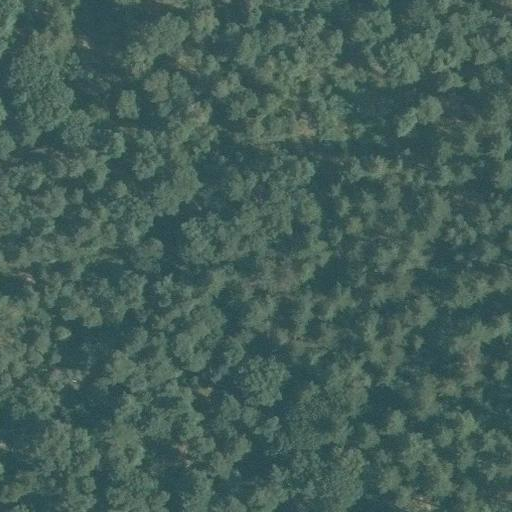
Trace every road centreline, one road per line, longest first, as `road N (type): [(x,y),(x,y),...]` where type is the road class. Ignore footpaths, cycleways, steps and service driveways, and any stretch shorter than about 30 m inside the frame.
road 1 (track): [(0,19),(158,237)]
road 2 (track): [(158,237),(302,417)]
